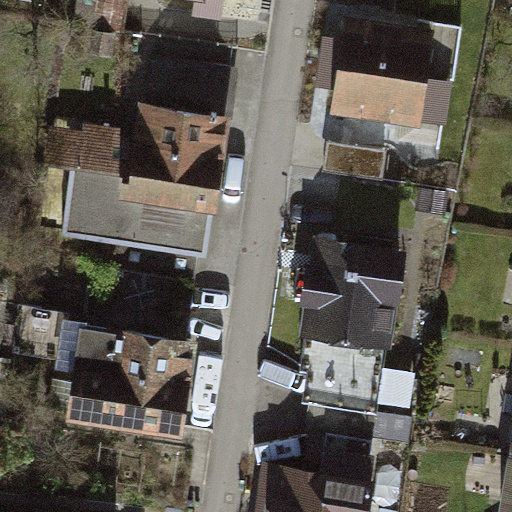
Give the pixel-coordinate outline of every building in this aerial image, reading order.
[(349,108),(449,115),(456,17),(356,10),(349,108)] [(235,112),(140,99),(129,183),(62,174),(55,231),(216,253),(235,112)] [(339,170),(391,171),(391,149),(339,148),(339,170)] [(420,227),(310,213),(297,317),(407,330),(420,227)] [(99,320),(91,419),(205,428),(213,330),(99,320)] [(511,511),(511,454),(509,455),(500,511),(511,511)] [(297,458),(290,511),(384,511),(389,468),(297,458)] [(0,511),(137,511),(137,506),(0,498),(0,511)]
